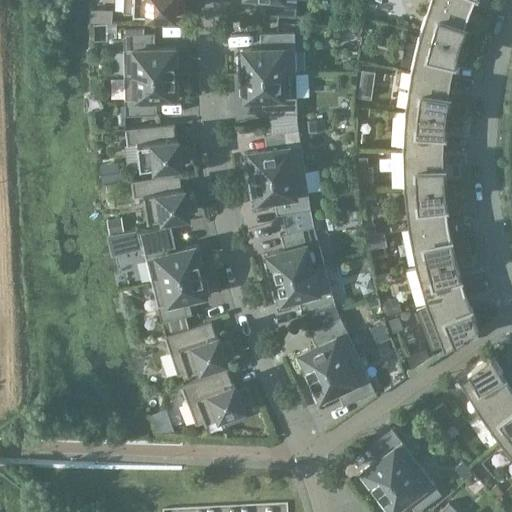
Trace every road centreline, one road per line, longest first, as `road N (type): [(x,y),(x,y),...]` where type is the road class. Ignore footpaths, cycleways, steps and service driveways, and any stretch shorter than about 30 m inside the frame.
road 1 (residential): [(308,459),(266,361),(223,200),(210,115),(211,0)]
road 2 (residential): [(511,294),(490,198),(487,133),(511,24)]
road 3 (residential): [(308,459),(511,315)]
